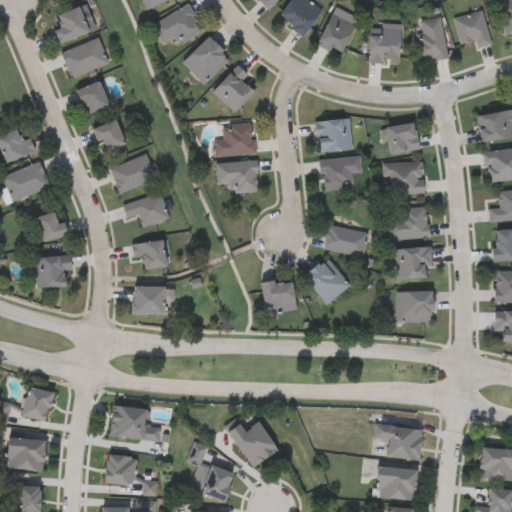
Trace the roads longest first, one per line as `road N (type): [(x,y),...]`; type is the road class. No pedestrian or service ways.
road 1 (tertiary): [(511,373),(383,351),(93,339),(0,308)]
road 2 (residential): [(93,339),(101,294),(94,219),(11,0)]
road 3 (residential): [(511,71),(392,99),(335,88),(250,37),(223,0)]
road 4 (tertiary): [(84,376),(407,395)]
road 5 (residential): [(460,403),(463,239),(442,91)]
road 6 (residential): [(299,73),(283,102),(289,195),(279,236)]
road 7 (residential): [(84,376),(68,511)]
